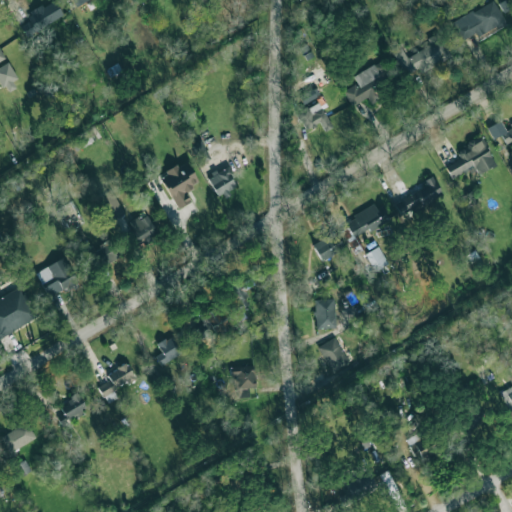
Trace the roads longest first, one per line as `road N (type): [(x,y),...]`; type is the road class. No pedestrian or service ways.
road 1 (residential): [(0,383),(511,75)]
road 2 (residential): [(279,0),(281,340),(302,511)]
